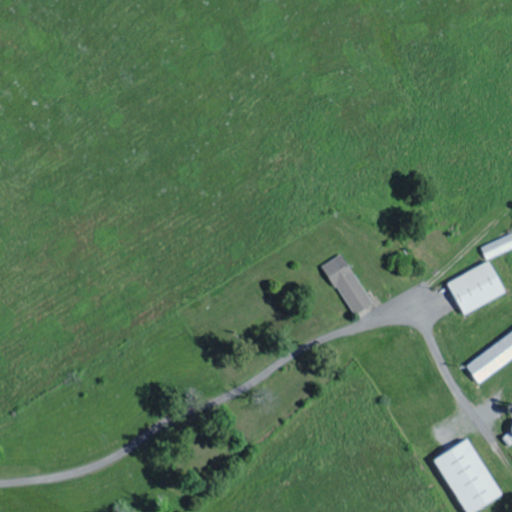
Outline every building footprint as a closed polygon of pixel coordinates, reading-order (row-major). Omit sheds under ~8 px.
[(511,235),(482,247),(488,261),(511,250),(511,235)] [(325,265),(355,316),(374,305),(344,254),(325,265)] [(464,316),(507,294),(490,262),(448,283),(464,316)] [(511,360),(511,333),(467,366),(480,384),(511,360)] [(434,460),(465,511),(477,511),(503,497),(469,439),(434,460)]
